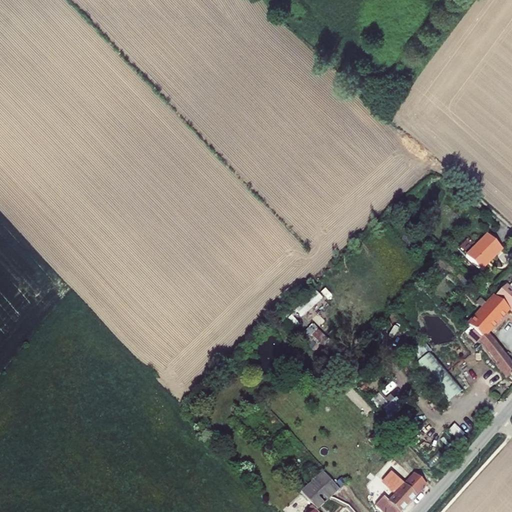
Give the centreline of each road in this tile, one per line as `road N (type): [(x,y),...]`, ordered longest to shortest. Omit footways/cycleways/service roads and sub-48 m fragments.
road 1 (unknown): [(505,415),(475,397),(449,419),(436,418),(395,370)]
road 2 (tertiary): [(418,511),(511,407)]
